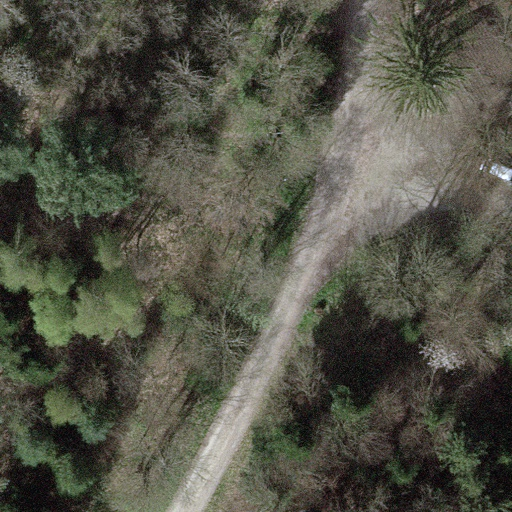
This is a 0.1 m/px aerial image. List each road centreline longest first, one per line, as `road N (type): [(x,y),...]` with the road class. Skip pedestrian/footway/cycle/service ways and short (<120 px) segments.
road 1 (track): [(340,147),(286,307),(184,511)]
road 2 (track): [(340,147),(511,198)]
road 3 (track): [(355,0),(340,147)]
